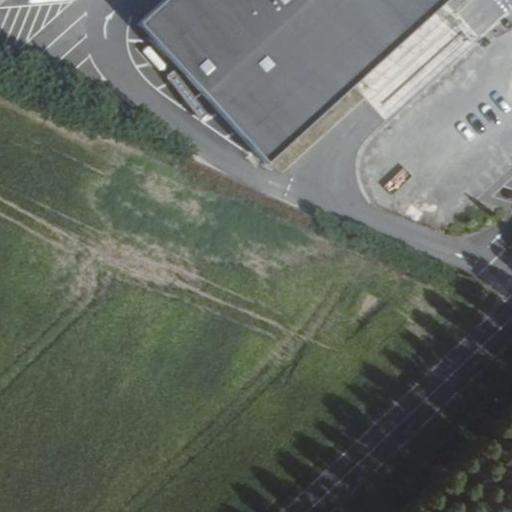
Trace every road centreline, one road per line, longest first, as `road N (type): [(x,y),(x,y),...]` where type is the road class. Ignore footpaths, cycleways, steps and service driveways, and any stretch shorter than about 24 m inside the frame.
road 1 (unknown): [(511,275),(240,168),(166,115),(115,50),(121,0)]
road 2 (primary): [(305,511),(511,319)]
